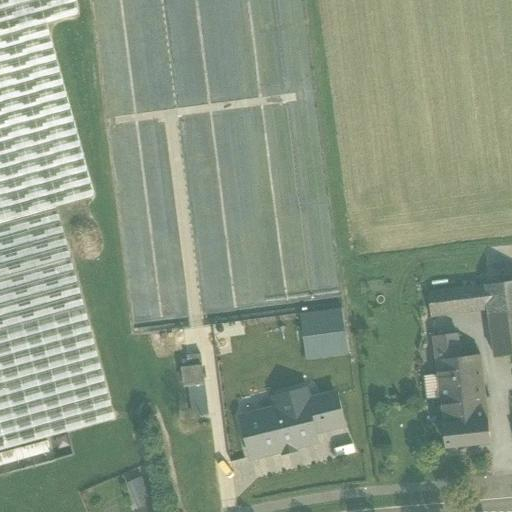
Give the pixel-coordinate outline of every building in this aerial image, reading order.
[(0,0),(0,330),(82,308),(54,208),(91,197),(44,25),(76,16),(73,0),(0,0)] [(458,278),(426,283),(428,294),(457,290),(459,290),(458,278)] [(511,282),(485,286),(488,310),(495,359),(511,356),(511,282)] [(459,290),(457,290),(460,314),(488,310),(485,286),(459,290)] [(457,290),(428,294),(431,318),(460,314),(457,290)] [(82,308),(0,330),(0,450),(112,420),(82,308)] [(342,310),(300,316),(306,362),(348,357),(342,310)] [(480,357),(458,360),(455,337),(433,340),(440,401),(485,395),(480,357)] [(208,413),(200,363),(179,366),(186,416),(208,413)] [(278,409),(240,419),(250,458),(316,441),(313,431),(342,423),(335,396),(307,403),(304,391),(275,399),(278,409)] [(485,395),(440,401),(443,421),(488,415),(485,395)] [(488,415),(443,421),(447,451),(491,445),(488,415)] [(126,481),(137,508),(151,503),(140,476),(126,481)]
